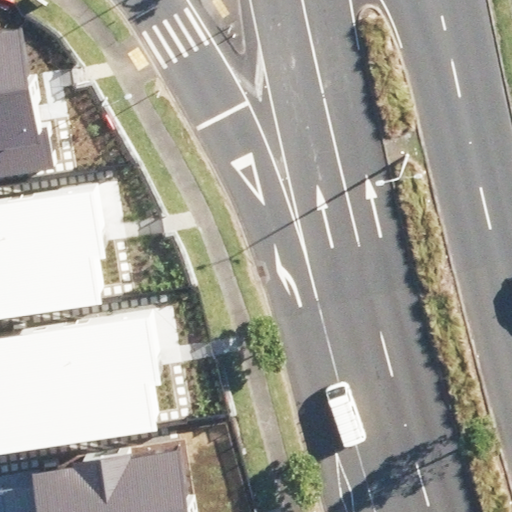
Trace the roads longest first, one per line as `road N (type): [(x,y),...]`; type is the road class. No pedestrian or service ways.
road 1 (secondary): [(431,0),(511,363)]
road 2 (secondary): [(344,300),(186,33),(158,0)]
road 3 (secondary): [(344,300),(275,0)]
road 4 (secondary): [(407,511),(367,403),(344,300)]
